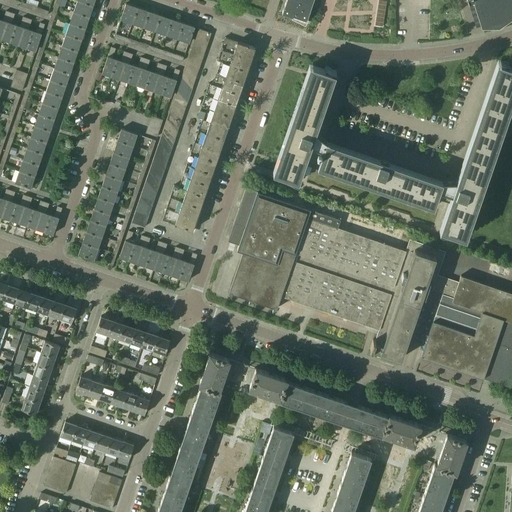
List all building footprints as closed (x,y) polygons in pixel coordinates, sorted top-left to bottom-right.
[(286,0),(282,13),(292,16),(293,15),(307,20),(313,0),(286,0)] [(511,0),(473,0),(475,6),(471,8),(472,14),(477,13),(482,27),(499,27),(511,18),(511,0)] [(89,18),(93,7),(77,1),(73,12),(89,18)] [(132,23),(137,7),(126,3),(120,19),(132,23)] [(143,27),(149,11),(137,7),(132,23),(143,27)] [(0,38),(1,39),(10,12),(6,11),(4,17),(6,18),(5,21),(0,19),(0,38)] [(155,31),(160,15),(149,11),(143,27),(155,31)] [(10,42),(16,24),(10,22),(11,20),(13,20),(15,14),(10,12),(1,39),(10,42)] [(85,29),(89,18),(73,12),(69,24),(85,29)] [(165,34),(171,18),(160,15),(155,31),(165,34)] [(18,44),(27,18),(23,16),(21,23),(23,24),(22,26),(16,24),(10,42),(18,44)] [(27,47),(33,30),(27,28),(28,25),(30,26),(32,19),(27,18),(18,44),(27,47)] [(177,38),(182,22),(171,18),(165,34),(177,38)] [(36,50),(43,30),(42,30),(45,24),(40,22),(38,29),(40,29),(39,32),(33,30),(27,47),(36,50)] [(189,42),(195,26),(182,22),(177,38),(189,42)] [(81,41),(85,29),(69,24),(65,36),(81,41)] [(206,47),(211,33),(198,28),(193,43),(206,47)] [(81,41),(65,36),(61,47),(77,52),(81,41)] [(247,71),(255,47),(237,41),(225,37),(217,60),(222,62),(247,71)] [(202,60),(206,47),(193,43),(190,52),(192,54),(194,52),(202,60)] [(73,63),(77,52),(61,47),(58,57),(73,63)] [(111,76),(117,59),(111,57),(112,54),(113,55),(116,48),(111,47),(108,56),(102,73),(111,76)] [(119,79),(128,53),(124,51),(122,58),(123,58),(122,61),(117,59),(111,76),(119,79)] [(198,71),(202,60),(194,52),(192,54),(190,52),(187,59),(198,71)] [(128,82),(134,65),(128,63),(129,60),(130,61),(133,54),(128,53),(119,79),(128,82)] [(69,74),(73,63),(58,57),(54,69),(69,74)] [(136,85),(145,58),(141,57),(139,63),(140,64),(139,67),(134,65),(128,82),(136,85)] [(145,88),(151,71),(145,69),(146,66),(147,66),(150,60),(145,58),(136,85),(145,88)] [(196,79),(198,71),(187,59),(185,67),(195,79),(196,79)] [(218,73),(243,82),(247,71),(222,62),(218,73)] [(153,91),(162,64),(158,63),(156,69),(157,70),(156,73),(151,71),(145,88),(153,91)] [(162,93),(168,76),(162,74),(163,72),(164,72),(167,66),(162,64),(153,91),(162,93)] [(511,69),(499,65),(458,185),(452,203),(443,228),(463,235),(511,93),(511,69)] [(195,79),(185,67),(182,74),(186,79),(184,81),(191,90),(192,90),(196,79),(195,79)] [(304,156),(312,134),(332,74),(312,67),(276,171),(297,178),(304,156)] [(22,90),(28,73),(16,69),(11,87),(22,90)] [(65,86),(69,74),(54,69),(50,81),(65,86)] [(171,96),(176,79),(180,70),(175,69),(173,75),(175,76),(174,78),(168,76),(162,93),(171,96)] [(239,93),(243,82),(218,73),(214,84),(209,83),(239,93)] [(62,98),(65,86),(50,81),(46,92),(62,98)] [(188,101),(192,90),(191,90),(184,81),(181,83),(180,82),(177,90),(187,102),(188,101)] [(209,83),(205,94),(235,105),(239,93),(209,83)] [(187,102),(177,90),(174,97),(185,109),(188,101),(187,102)] [(58,108),(62,98),(46,92),(42,103),(58,108)] [(232,116),(235,105),(205,94),(201,105),(232,116)] [(185,109),(174,97),(172,105),(183,117),(185,109)] [(54,120),(58,108),(42,103),(38,114),(54,120)] [(183,117),(172,105),(169,113),(170,114),(173,112),(181,121),(183,117)] [(232,116),(201,105),(197,117),(203,118),(228,127),(232,116)] [(170,114),(169,113),(167,120),(177,132),(181,121),(173,112),(170,114)] [(50,131),(54,120),(38,114),(34,125),(50,131)] [(160,127),(163,120),(151,116),(149,123),(160,127)] [(224,139),(228,127),(203,118),(199,130),(224,139)] [(173,144),(177,132),(167,120),(164,128),(168,133),(165,135),(173,144)] [(159,132),(160,127),(149,123),(147,128),(159,132)] [(46,142),(50,131),(34,125),(30,137),(46,142)] [(132,149),(137,134),(121,128),(116,143),(132,149)] [(157,137),(159,132),(147,128),(146,133),(157,137)] [(220,150),(224,139),(199,130),(191,152),(216,161),(220,150)] [(327,145),(312,134),(304,156),(323,163),(322,166),(432,204),(434,197),(439,183),(327,145)] [(173,144),(165,135),(162,137),(161,136),(159,143),(169,155),(171,150),(173,144)] [(42,155),(46,142),(30,137),(26,149),(42,155)] [(129,159),(132,149),(116,143),(113,153),(129,159)] [(169,155),(159,143),(156,150),(163,158),(167,162),(169,155)] [(38,166),(42,155),(26,149),(22,160),(38,166)] [(163,158),(156,150),(154,158),(157,162),(155,164),(163,174),(167,162),(163,158)] [(212,172),(216,161),(191,152),(187,163),(212,172)] [(125,168),(129,159),(113,153),(110,163),(125,168)] [(35,176),(38,166),(22,160),(19,170),(35,176)] [(121,180),(125,168),(110,163),(106,174),(121,180)] [(208,184),(212,172),(187,163),(183,175),(208,184)] [(159,185),(163,174),(155,164),(152,166),(151,165),(148,173),(159,185)] [(31,187),(35,176),(19,170),(15,182),(31,187)] [(157,192),(159,185),(148,173),(146,181),(156,192),(157,192)] [(117,192),(121,180),(106,174),(101,187),(117,192)] [(204,195),(208,184),(183,175),(179,186),(204,195)] [(154,201),(157,192),(156,192),(146,181),(143,188),(147,193),(154,201)] [(452,203),(458,185),(442,184),(439,183),(434,197),(452,203)] [(200,207),(204,195),(179,186),(174,185),(170,196),(182,201),(182,200),(200,207)] [(113,203),(117,192),(101,187),(98,198),(113,203)] [(243,252),(229,292),(231,296),(232,293),(250,299),(249,302),(253,301),(255,304),(256,301),(274,307),(273,311),(277,308),(281,296),(379,330),(375,340),(373,339),(370,348),(401,359),(409,335),(418,338),(427,341),(421,357),(487,379),(511,387),(511,292),(461,275),(458,282),(437,275),(445,252),(410,239),(406,251),(338,228),(341,219),(257,191),(246,187),(244,193),(234,223),(245,227),(239,244),(237,249),(243,252)] [(147,193),(143,188),(141,196),(151,208),(154,201),(147,193)] [(0,216),(2,217),(11,190),(6,189),(4,195),(6,196),(5,199),(0,196),(0,216)] [(10,220),(16,202),(10,200),(11,198),(13,198),(15,192),(11,190),(2,217),(10,220)] [(19,222),(28,196),(23,194),(21,201),(23,202),(22,204),(16,202),(10,220),(19,222)] [(27,225),(33,208),(27,206),(28,203),(30,204),(32,197),(28,196),(19,222),(27,225)] [(149,216),(151,208),(141,196),(138,204),(144,211),(149,216)] [(182,201),(170,196),(162,219),(175,223),(175,224),(192,230),(200,207),(182,200),(182,201)] [(110,215),(113,203),(98,198),(94,209),(110,215)] [(36,228),(45,202),(40,200),(38,207),(40,207),(39,210),(33,208),(27,225),(36,228)] [(44,231),(50,214),(44,212),(45,209),(47,210),(49,203),(45,202),(36,228),(44,231)] [(145,227),(149,216),(144,211),(138,204),(132,222),(145,227)] [(53,234),(59,217),(62,208),(57,206),(55,213),(57,213),(56,216),(50,214),(44,231),(53,234)] [(106,226),(110,215),(94,209),(90,220),(106,226)] [(102,238),(106,226),(90,220),(86,232),(102,238)] [(128,260),(134,242),(128,240),(129,238),(131,238),(133,232),(129,230),(126,237),(119,257),(128,260)] [(98,248),(102,238),(86,232),(82,243),(98,248)] [(137,263),(146,236),(142,235),(139,241),(141,242),(140,245),(134,242),(128,260),(137,263)] [(145,266),(151,248),(145,246),(146,243),(148,244),(150,238),(146,236),(137,263),(145,266)] [(154,269),(163,242),(159,240),(156,247),(158,248),(157,250),(151,248),(145,266),(154,269)] [(162,271),(168,254),(162,252),(163,249),(165,250),(167,243),(163,242),(154,269),(162,271)] [(94,259),(98,248),(82,243),(78,254),(94,259)] [(171,274),(180,248),(176,246),(173,253),(175,253),(174,256),(168,254),(162,271),(171,274)] [(179,277),(185,260),(179,258),(180,255),(182,256),(184,249),(180,248),(171,274),(179,277)] [(188,280),(194,263),(197,254),(193,252),(190,259),(192,259),(191,262),(185,260),(179,277),(188,280)] [(14,303),(19,288),(8,284),(3,299),(14,303)] [(25,306),(31,292),(19,288),(14,303),(25,306)] [(37,310),(42,295),(31,292),(25,306),(37,310)] [(48,314),(53,299),(42,295),(37,310),(48,314)] [(59,318),(64,303),(53,299),(48,314),(59,318)] [(72,322),(77,307),(64,303),(59,318),(72,322)] [(107,334),(112,319),(101,316),(96,330),(107,334)] [(118,338),(123,323),(112,319),(107,334),(118,338)] [(130,342),(135,327),(123,323),(118,338),(130,342)] [(141,346),(146,331),(135,327),(130,342),(141,346)] [(153,350),(157,335),(146,331),(141,346),(153,350)] [(27,346),(31,335),(25,333),(21,344),(27,346)] [(64,343),(66,337),(55,333),(53,339),(64,343)] [(165,354),(170,339),(157,335),(153,350),(165,354)] [(56,356),(60,345),(45,340),(41,351),(56,356)] [(100,355),(102,349),(91,345),(89,351),(100,355)] [(52,368),(56,356),(41,351),(37,363),(52,368)] [(229,360),(210,353),(204,370),(223,377),(229,360)] [(97,364),(99,358),(88,354),(86,360),(97,364)] [(48,379),(52,368),(37,363),(33,374),(48,379)] [(158,375),(160,369),(147,364),(145,370),(158,375)] [(266,394),(272,374),(256,369),(249,388),(266,394)] [(219,390),(223,377),(204,370),(199,384),(201,385),(221,392),(221,391),(219,390)] [(44,390),(48,379),(33,374),(29,386),(44,390)] [(157,378),(144,374),(142,380),(155,384),(157,378)] [(280,401),(286,381),(287,379),(272,374),(266,394),(279,398),(278,400),(280,401)] [(87,394),(92,379),(81,375),(76,390),(87,394)] [(98,398),(103,383),(92,379),(87,394),(98,398)] [(296,406),(302,387),(286,381),(280,401),(296,406)] [(109,401),(114,387),(103,383),(98,398),(109,401)] [(215,409),(221,392),(201,385),(195,402),(215,409)] [(40,402),(44,390),(29,386),(25,397),(40,402)] [(120,405),(126,391),(114,387),(109,401),(120,405)] [(312,412),(318,392),(302,387),(296,406),(312,412)] [(8,404),(12,392),(6,390),(2,401),(8,404)] [(132,409),(137,394),(126,391),(120,405),(132,409)] [(327,417),(334,397),(318,392),(312,412),(327,417)] [(150,399),(137,394),(132,409),(145,414),(150,399)] [(36,413),(40,402),(25,397),(21,408),(36,413)] [(340,421),(347,402),(334,397),(327,417),(340,421)] [(209,424),(215,409),(195,402),(190,417),(209,424)] [(351,425),(358,405),(347,402),(340,421),(351,425)] [(366,430),(372,410),(358,405),(351,425),(366,430)] [(382,436),(383,433),(388,416),(372,410),(366,430),(382,436)] [(399,439),(405,420),(389,414),(388,416),(383,433),(399,439)] [(204,439),(209,424),(190,417),(185,432),(204,439)] [(71,439),(76,424),(65,420),(60,435),(71,439)] [(413,444),(419,424),(405,420),(399,439),(413,444)] [(83,443),(88,428),(76,424),(71,439),(83,443)] [(287,449),(293,432),(273,425),(268,442),(287,449)] [(94,447),(99,432),(88,428),(83,443),(94,447)] [(105,451),(110,436),(99,432),(94,447),(105,451)] [(199,455),(204,439),(185,432),(179,448),(199,455)] [(446,433),(441,448),(460,455),(465,440),(446,433)] [(117,455),(122,440),(110,436),(105,451),(117,455)] [(134,444),(122,440),(117,455),(129,459),(134,444)] [(282,464),(287,449),(268,442),(262,457),(282,464)] [(65,456),(67,450),(57,447),(55,453),(65,456)] [(194,469),(199,455),(179,448),(174,462),(194,469)] [(455,470),(460,455),(441,448),(435,463),(455,470)] [(370,458),(351,452),(345,469),(364,476),(370,458)] [(62,465),(64,459),(54,456),(52,461),(62,465)] [(277,479),(282,464),(262,457),(257,472),(277,479)] [(76,463),(64,459),(62,465),(74,469),(76,463)] [(61,470),(62,465),(52,461),(50,467),(61,470)] [(189,483),(194,469),(174,462),(169,477),(189,483)] [(455,470),(435,463),(434,463),(427,481),(447,487),(453,470),(455,471),(455,470)] [(72,475),(74,469),(62,465),(61,470),(72,475)] [(125,470),(113,466),(111,472),(123,476),(125,470)] [(59,476),(61,470),(50,467),(48,472),(59,476)] [(359,491),(364,476),(345,469),(340,485),(359,491)] [(72,475),(61,470),(59,476),(70,480),(72,475)] [(108,481),(110,475),(99,471),(97,477),(108,481)] [(57,482),(59,476),(48,472),(46,478),(57,482)] [(272,493),(277,479),(257,472),(252,486),(272,493)] [(122,479),(110,475),(108,481),(120,485),(122,479)] [(68,486),(70,480),(59,476),(57,482),(68,486)] [(106,486),(108,481),(97,477),(95,483),(106,486)] [(184,499),(189,483),(169,477),(164,492),(184,499)] [(54,488),(57,482),(46,478),(44,485),(54,488)] [(118,491),(120,485),(108,481),(106,486),(118,491)] [(447,487),(427,481),(423,495),(442,501),(447,487)] [(66,492),(68,486),(57,482),(54,488),(66,492)] [(104,492),(106,486),(95,483),(94,488),(104,492)] [(353,507),(359,491),(340,485),(334,501),(353,507)] [(118,491),(106,486),(104,492),(116,496),(118,491)] [(272,493),(252,486),(247,501),(267,508),(272,493)] [(102,498),(104,492),(94,488),(92,494),(102,498)] [(52,496),(41,492),(39,498),(50,502),(52,496)] [(114,502),(116,496),(104,492),(102,498),(114,502)] [(179,511),(184,499),(164,492),(159,507),(173,511),(179,511)] [(100,504),(102,498),(92,494),(89,500),(100,504)] [(419,511),(438,511),(442,501),(423,495),(417,511),(419,511)] [(114,502),(102,498),(100,504),(112,508),(114,502)] [(265,511),(267,508),(247,501),(243,511),(265,511)] [(351,511),(353,507),(334,501),(330,511),(351,511)]
